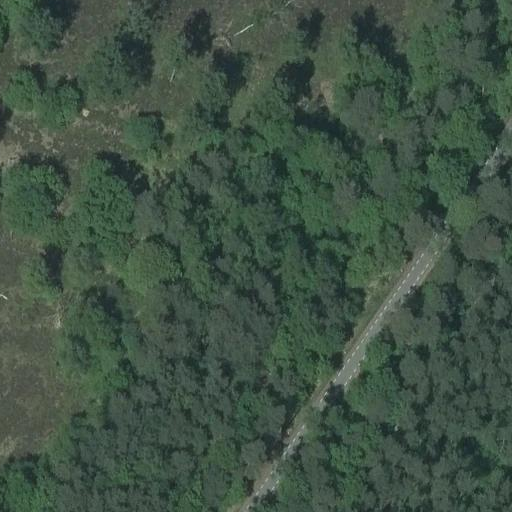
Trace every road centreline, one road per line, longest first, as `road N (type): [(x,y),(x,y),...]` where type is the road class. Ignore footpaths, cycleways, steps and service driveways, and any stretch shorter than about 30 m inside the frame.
road 1 (unclassified): [(250,511),(511,135)]
road 2 (track): [(330,511),(468,314),(511,274)]
